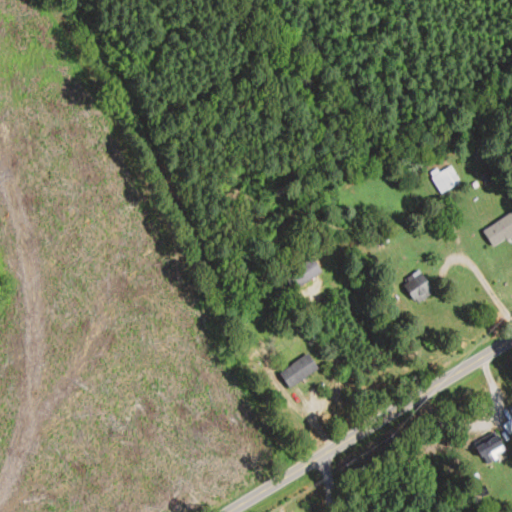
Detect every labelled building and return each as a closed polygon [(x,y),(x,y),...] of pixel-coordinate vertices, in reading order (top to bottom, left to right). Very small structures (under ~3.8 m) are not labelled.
[(432,172),(437,193),(459,187),(454,166),(432,172)] [(511,235),(511,212),(482,232),(493,248),(511,235)] [(283,277),(293,291),(322,272),(312,258),(283,277)] [(399,285),(416,306),(434,291),(417,271),(399,285)] [(278,372),(289,388),(318,369),(307,353),(278,372)] [(490,463),(505,446),(489,432),(475,450),(490,463)]
